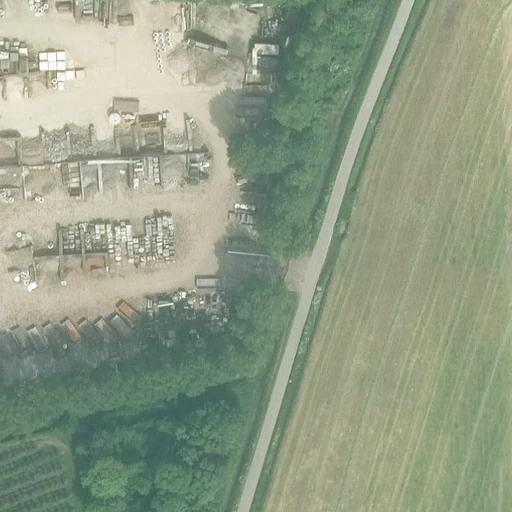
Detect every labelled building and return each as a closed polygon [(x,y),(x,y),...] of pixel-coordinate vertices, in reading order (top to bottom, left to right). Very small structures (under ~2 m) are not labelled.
[(89,16),(89,0),(73,0),(74,16),(89,16)] [(31,31),(21,34),(25,50),(35,48),(31,31)] [(44,40),(43,56),(55,57),(56,40),(44,40)] [(256,54),(257,41),(241,40),(239,62),(249,62),(249,73),(252,73),(250,91),(268,92),(270,55),(256,54)] [(222,69),(221,96),(243,97),(244,70),(222,69)] [(162,141),(182,140),(182,119),(162,119),(162,141)] [(186,122),(188,141),(200,139),(197,120),(186,122)] [(135,128),(135,124),(114,127),(117,146),(147,142),(147,143),(159,142),(157,125),(135,128)] [(175,154),(82,154),(82,184),(156,184),(156,165),(175,165),(175,154)] [(21,164),(0,164),(0,200),(22,200),(21,164)] [(26,244),(8,244),(8,262),(26,262),(26,244)]
